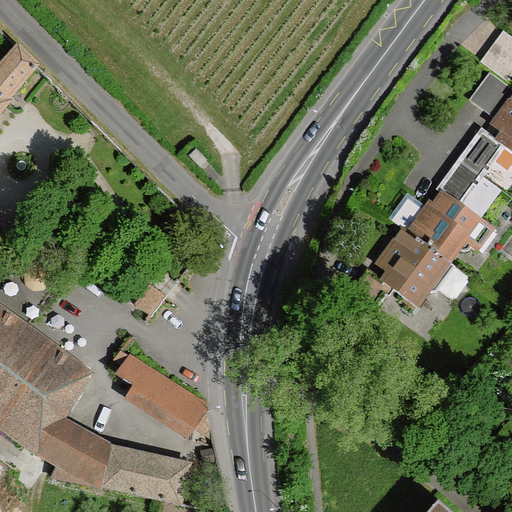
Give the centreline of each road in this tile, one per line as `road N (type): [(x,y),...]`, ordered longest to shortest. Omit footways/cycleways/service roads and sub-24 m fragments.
road 1 (residential): [(261,260),(0,0)]
road 2 (secondary): [(261,260),(304,169),(427,0)]
road 3 (secondary): [(257,511),(244,387),(261,260)]
road 4 (unknown): [(138,329),(44,305),(0,272)]
